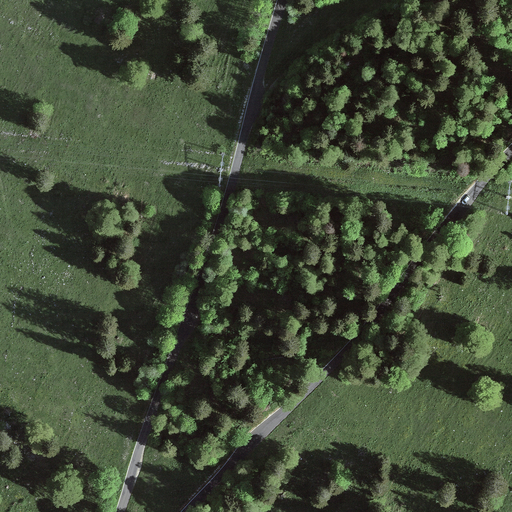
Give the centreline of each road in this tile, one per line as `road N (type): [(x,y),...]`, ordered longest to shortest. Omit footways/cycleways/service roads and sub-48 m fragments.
road 1 (tertiary): [(119,511),(224,207),(281,0)]
road 2 (tertiary): [(511,150),(366,329),(186,511)]
